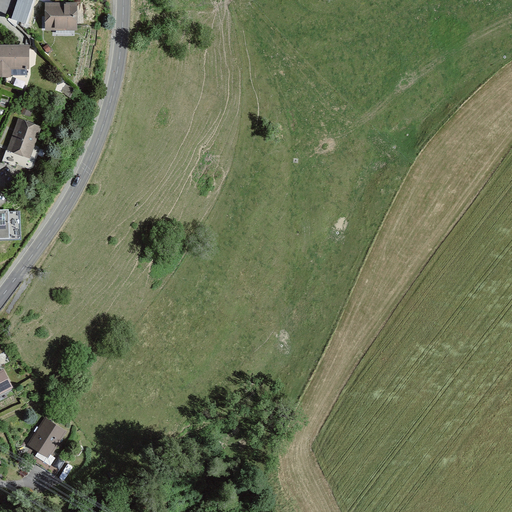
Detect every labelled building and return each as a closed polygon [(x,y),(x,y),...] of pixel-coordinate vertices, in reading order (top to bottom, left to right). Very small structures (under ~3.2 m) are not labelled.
[(32,0),(31,0),(14,0),(10,11),(26,17),(32,0)] [(79,4),(46,3),(45,29),(78,31),(79,4)] [(0,44),(0,76),(13,77),(13,70),(30,70),(30,45),(0,44)] [(34,110),(24,106),(21,115),(31,119),(34,110)] [(42,127),(19,119),(8,152),(31,160),(42,127)] [(0,240),(22,240),(21,211),(0,211),(0,240)] [(2,367),(0,368),(0,396),(14,390),(2,367)] [(68,433),(46,419),(29,447),(51,461),(68,433)]
